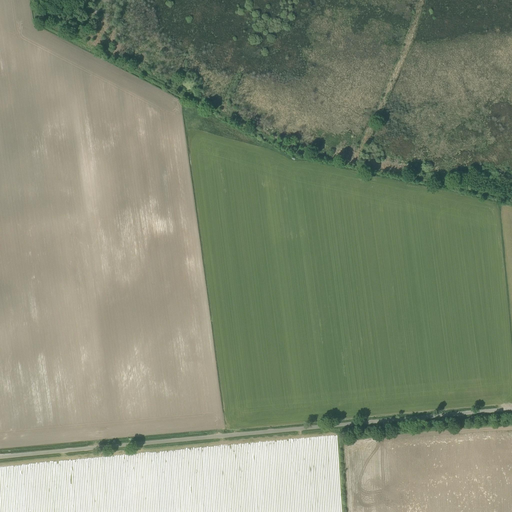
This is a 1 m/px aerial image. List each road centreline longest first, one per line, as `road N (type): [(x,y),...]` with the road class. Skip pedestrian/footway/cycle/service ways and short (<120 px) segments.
road 1 (track): [(37,0),(40,22),(294,151),(511,199)]
road 2 (unclassified): [(0,456),(511,410)]
road 3 (track): [(383,422),(379,439),(346,442),(349,511)]
